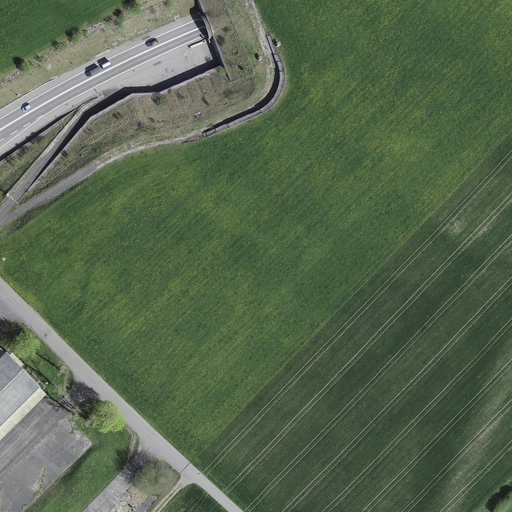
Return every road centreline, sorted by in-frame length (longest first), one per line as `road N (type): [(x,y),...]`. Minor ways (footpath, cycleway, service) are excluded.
road 1 (residential): [(235,511),(0,288)]
road 2 (trunk): [(0,129),(155,46),(272,0)]
